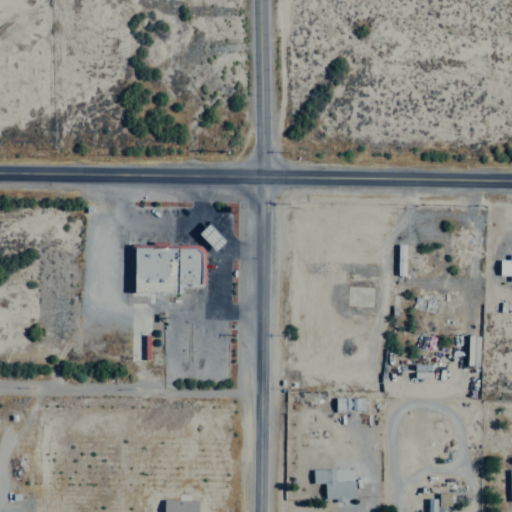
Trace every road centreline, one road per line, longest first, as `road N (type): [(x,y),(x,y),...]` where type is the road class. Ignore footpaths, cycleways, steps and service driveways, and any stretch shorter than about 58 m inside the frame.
road 1 (tertiary): [(511,178),(0,172)]
road 2 (tertiary): [(256,511),(260,0)]
